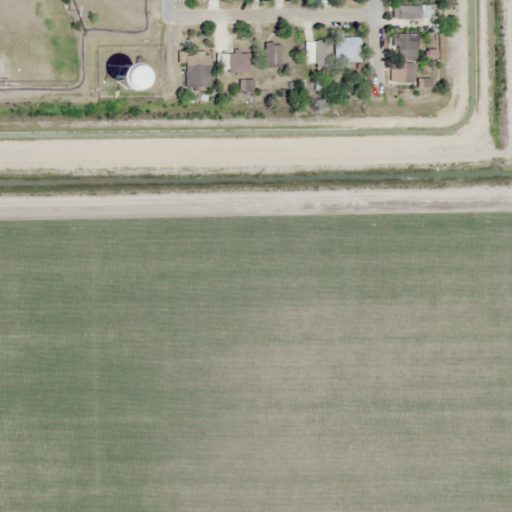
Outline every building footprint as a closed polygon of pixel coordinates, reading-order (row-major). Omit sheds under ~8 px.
[(418,18),(418,6),(395,6),(395,18),(418,18)] [(414,34),(390,34),(390,58),(414,58),(414,34)] [(357,38),(335,38),(335,62),(357,62),(357,38)] [(304,63),(330,63),(330,42),(304,42),(304,63)] [(278,43),(262,43),(262,68),(278,68),(278,43)] [(224,49),(225,72),(246,72),(246,49),(224,49)] [(182,53),(182,87),(206,87),(206,53),(182,53)] [(392,83),(412,83),(412,62),(392,62),(392,83)] [(113,89),(111,67),(92,69),(95,91),(113,89)]
